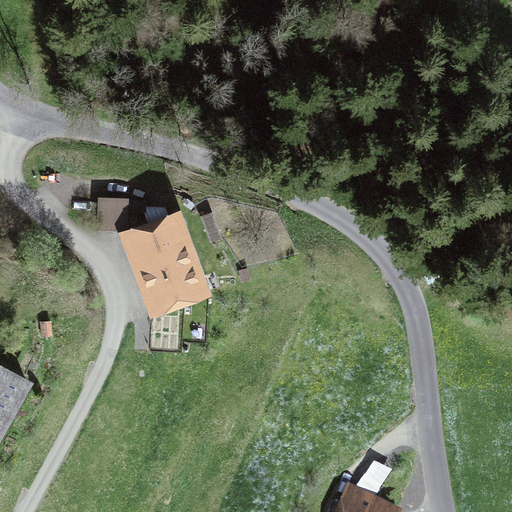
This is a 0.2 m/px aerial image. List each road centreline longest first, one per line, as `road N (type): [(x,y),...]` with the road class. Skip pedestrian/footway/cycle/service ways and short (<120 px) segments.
road 1 (unclassified): [(443,511),(419,325),(404,267),(385,243),(319,201),(32,113),(0,93)]
road 2 (track): [(12,102),(6,155),(14,187),(90,248),(108,274),(115,311),(93,382),(26,511)]
